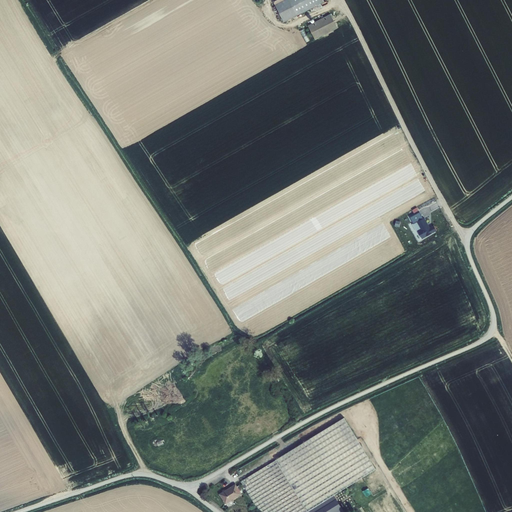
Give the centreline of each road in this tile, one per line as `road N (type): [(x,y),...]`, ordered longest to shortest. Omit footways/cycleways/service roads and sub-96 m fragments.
road 1 (unclassified): [(19,511),(137,473),(201,482),(321,413),(484,339),(493,313),(467,242)]
road 2 (unclassified): [(467,242),(341,0)]
